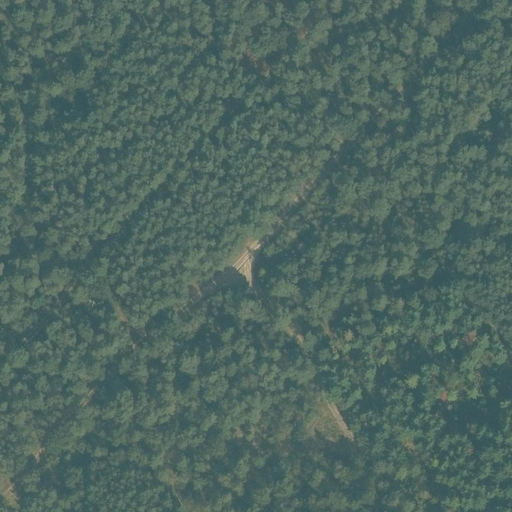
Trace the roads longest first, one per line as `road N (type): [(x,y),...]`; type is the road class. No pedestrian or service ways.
road 1 (track): [(5,498),(256,247),(484,0)]
road 2 (track): [(0,367),(341,0)]
road 3 (track): [(352,0),(410,50),(398,123),(379,167),(399,208),(511,347)]
road 4 (track): [(232,268),(300,344),(324,404),(418,511)]
road 5 (track): [(0,167),(148,349)]
